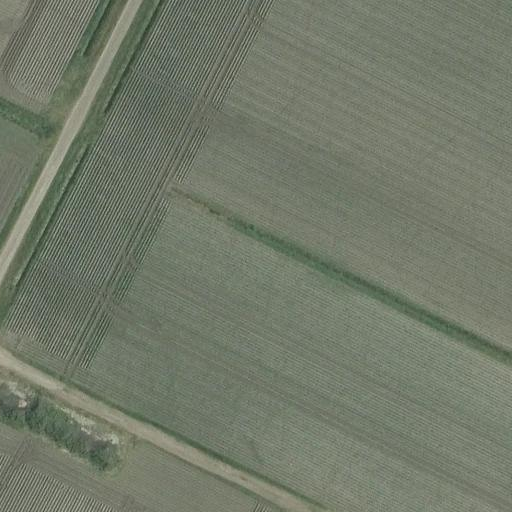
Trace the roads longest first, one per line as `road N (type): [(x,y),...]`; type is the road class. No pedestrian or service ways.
road 1 (track): [(294,511),(0,360)]
road 2 (unclassified): [(135,0),(0,269)]
